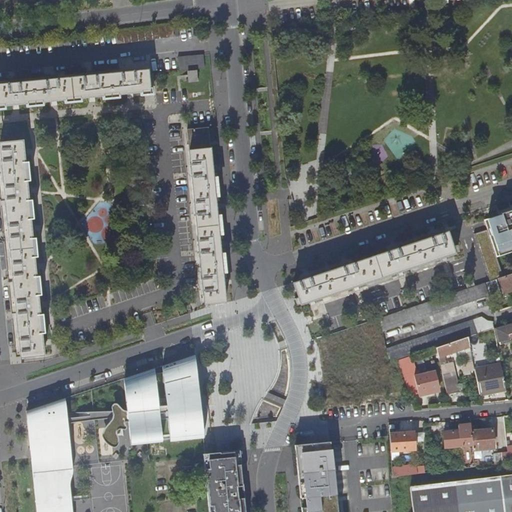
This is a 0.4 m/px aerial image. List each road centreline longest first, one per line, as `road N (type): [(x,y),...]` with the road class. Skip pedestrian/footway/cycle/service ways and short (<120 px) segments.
road 1 (residential): [(258,265),(228,0)]
road 2 (residential): [(258,265),(511,185)]
road 3 (residential): [(511,407),(280,432)]
road 4 (residential): [(0,32),(228,0)]
road 5 (residential): [(201,332),(0,399)]
road 6 (unknown): [(97,367),(109,489),(70,511)]
road 7 (residential): [(280,432),(300,375),(278,307)]
